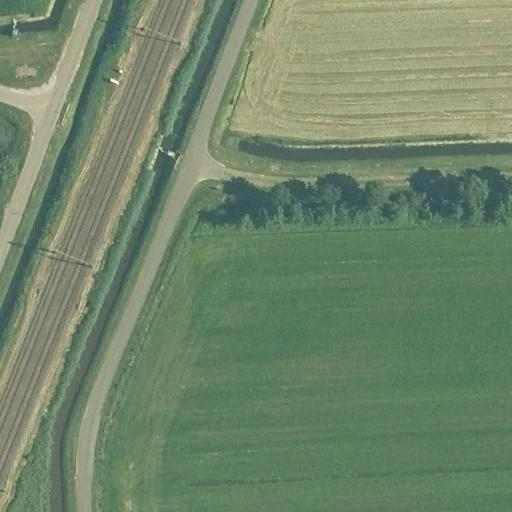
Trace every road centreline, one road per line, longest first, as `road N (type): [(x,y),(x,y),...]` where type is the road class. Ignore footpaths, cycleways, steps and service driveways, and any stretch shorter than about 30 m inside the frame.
road 1 (unclassified): [(82,511),(81,454),(96,395),(188,166)]
road 2 (unclassified): [(188,166),(295,185),(511,178)]
road 3 (unclassified): [(188,166),(250,0)]
road 4 (unclassified): [(0,247),(48,113)]
road 5 (unclassified): [(48,113),(92,0)]
